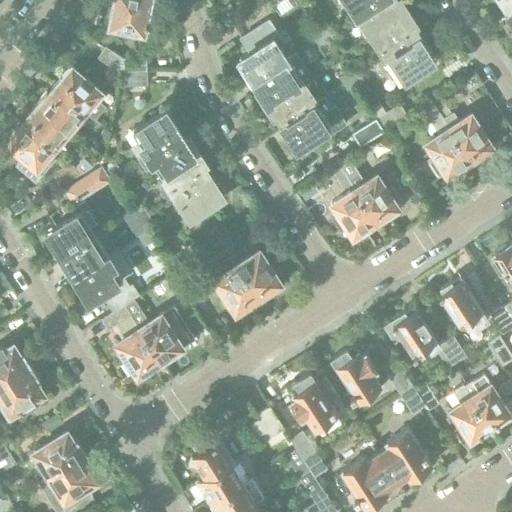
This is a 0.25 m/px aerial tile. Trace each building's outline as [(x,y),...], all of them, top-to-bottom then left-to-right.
[(147,20),(150,3),(149,3),(149,0),(115,0),(113,9),(111,9),(109,19),(111,19),(110,25),(144,32),(146,22),(149,23),(150,20),(147,20)] [(377,0),(350,0),(358,13),(377,0)] [(372,35),(408,11),(400,0),(397,0),(397,1),(396,0),(377,0),(358,13),(372,35)] [(511,8),(511,0),(501,0),(509,11),(511,8)] [(239,17),(230,3),(220,10),(229,24),(239,17)] [(419,35),(413,26),(416,24),(408,11),(372,35),(386,57),(419,35)] [(250,51),(240,57),(242,60),(242,62),(246,69),(249,70),(255,80),(288,59),(288,58),(297,52),(291,43),(282,49),(273,36),(277,34),(269,20),(242,38),(250,51)] [(332,30),(327,23),(319,29),(323,35),(332,30)] [(323,35),(319,29),(311,34),(315,41),(323,35)] [(336,36),(332,30),(323,35),(327,42),(336,36)] [(327,42),(323,35),(315,41),(319,47),(327,42)] [(416,68),(433,58),(432,55),(432,53),(428,46),(425,45),(419,35),(386,57),(378,62),(386,74),(394,69),(400,79),(401,78),(405,85),(421,76),(416,68)] [(123,71),(126,60),(113,50),(112,50),(106,46),(98,58),(114,69),(112,72),(122,79),(123,71)] [(148,70),(147,57),(131,58),(131,50),(113,50),(126,60),(123,71),(148,70)] [(266,104),(301,80),(311,74),(297,52),(288,58),(288,59),(255,80),(261,89),(258,91),(266,104)] [(102,91),(72,66),(71,68),(68,69),(63,75),(63,78),(56,86),(86,111),(95,119),(107,105),(97,97),(102,91)] [(359,73),(356,68),(347,73),(351,79),(359,73)] [(148,85),(148,70),(123,71),(122,79),(120,86),(148,85)] [(351,79),(347,73),(339,78),(343,85),(351,79)] [(364,81),(359,73),(351,79),(356,86),(364,81)] [(356,86),(351,79),(343,85),(348,92),(356,86)] [(316,102),(301,80),(266,104),(274,116),(277,114),(283,123),(316,102)] [(86,111),(56,86),(50,93),(47,91),(38,102),(69,130),(86,111)] [(328,136),(347,123),(335,105),(332,107),(326,96),(316,102),(283,123),(289,133),(289,136),(294,142),(296,143),(298,146),(299,145),(303,151),(314,144),(310,138),(324,129),(328,136)] [(69,130),(38,102),(28,113),(31,116),(24,123),(53,149),(69,130)] [(401,122),(408,117),(400,104),(386,112),(380,102),(371,108),(377,118),(385,131),(400,122),(401,122)] [(449,127),(436,108),(433,103),(423,110),(439,133),(427,141),(435,154),(426,160),(438,178),(445,173),(448,178),(461,170),(459,167),(470,160),(449,127)] [(491,143),(471,113),(460,120),(454,110),(451,113),(444,103),(436,108),(449,127),(470,160),(481,153),(483,156),(495,148),(492,143),(491,143)] [(138,158),(180,131),(174,121),(174,118),(170,112),(167,111),(166,109),(135,129),(142,139),(131,147),(138,158)] [(401,122),(400,122),(407,132),(418,125),(411,114),(408,117),(401,122)] [(361,146),(385,131),(377,118),(353,133),(361,146)] [(49,154),(53,150),(53,149),(24,123),(17,131),(15,132),(9,138),(9,141),(8,143),(25,157),(17,166),(36,183),(56,160),(49,154)] [(109,142),(111,132),(106,128),(101,135),(109,142)] [(162,174),(198,151),(189,138),(186,140),(180,131),(138,158),(146,171),(156,165),(162,174)] [(177,195),(209,175),(203,165),(206,164),(198,151),(162,174),(168,185),(163,188),(170,199),(177,195)] [(397,204),(377,174),(365,182),(349,157),(339,163),(348,176),(350,179),(355,187),(376,221),(387,214),(388,217),(401,208),(398,203),(397,204)] [(94,167),(83,158),(76,167),(84,173),(94,167)] [(61,187),(83,174),(84,173),(76,167),(75,166),(71,162),(53,174),(61,187)] [(121,170),(116,163),(109,168),(113,175),(121,170)] [(339,163),(332,168),(340,181),(344,178),(346,182),(350,179),(348,176),(339,163)] [(89,194),(111,180),(102,165),(80,179),(89,194)] [(125,177),(121,170),(113,175),(117,182),(125,177)] [(223,197),(222,195),(222,192),(217,185),(215,184),(209,175),(177,195),(192,218),(200,212),(204,219),(218,210),(214,203),(223,197)] [(404,198),(419,189),(414,181),(399,190),(404,198)] [(376,221),(355,187),(347,193),(332,203),(338,212),(333,215),(341,228),(347,225),(352,233),(351,234),(354,239),(367,231),(365,228),(376,221)] [(98,231),(103,228),(84,199),(65,212),(69,218),(48,230),(50,233),(50,236),(54,242),(56,243),(62,253),(98,231)] [(149,214),(144,207),(136,212),(137,215),(140,220),(149,214)] [(137,215),(136,212),(133,208),(124,214),(128,221),(137,215)] [(154,222),(149,214),(140,220),(145,228),(154,222)] [(76,275),(112,252),(98,231),(62,253),(76,275)] [(154,241),(147,231),(138,237),(145,247),(154,241)] [(234,244),(229,236),(222,241),(227,249),(234,244)] [(227,249),(222,241),(213,247),(221,258),(229,252),(227,249)] [(511,242),(507,246),(506,245),(495,252),(496,253),(495,254),(498,259),(491,263),(500,278),(507,273),(511,281),(511,242)] [(125,277),(133,272),(118,248),(112,252),(76,275),(82,285),(82,288),(86,294),(88,295),(90,298),(116,282),(122,291),(130,286),(125,277)] [(279,280),(260,250),(237,265),(258,297),(269,290),(271,293),(284,285),(280,279),(279,280)] [(258,297),(237,265),(231,255),(222,261),(228,270),(215,279),(227,296),(221,300),(228,312),(234,308),(235,309),(234,310),(237,315),(250,307),(248,303),(258,297)] [(199,290),(184,266),(173,272),(182,286),(188,297),(199,290)] [(182,286),(173,272),(161,280),(169,293),(182,286)] [(488,318),(462,278),(455,283),(453,279),(442,287),(443,289),(440,292),(460,325),(474,317),(478,324),(488,318)] [(125,305),(140,295),(132,284),(130,286),(122,291),(107,301),(114,311),(125,305)] [(511,300),(503,306),(511,319),(511,300)] [(109,330),(131,316),(125,305),(114,311),(102,319),(109,330)] [(195,338),(183,318),(174,305),(162,313),(139,327),(160,361),(171,353),(173,356),(185,348),(183,346),(195,338)] [(511,327),(511,319),(503,306),(503,305),(490,313),(503,333),(511,327)] [(439,342),(417,308),(409,314),(406,310),(395,317),(397,320),(393,322),(386,327),(395,342),(403,337),(413,352),(414,354),(427,347),(429,351),(438,345),(440,348),(437,351),(449,368),(467,357),(452,333),(439,342)] [(160,361),(139,327),(117,342),(136,373),(135,373),(139,379),(151,370),(149,368),(160,361)] [(511,359),(511,353),(500,335),(500,334),(487,342),(502,365),(511,359)] [(0,385),(31,366),(23,353),(21,355),(14,343),(5,349),(2,345),(0,345),(0,385)] [(381,385),(372,371),(376,368),(365,351),(361,354),(354,343),(332,357),(353,390),(351,391),(353,395),(356,393),(360,399),(381,385)] [(44,393),(37,381),(40,380),(31,366),(0,385),(0,393),(4,401),(1,403),(8,416),(22,407),(25,411),(38,402),(35,398),(44,393)] [(413,385),(401,367),(400,367),(389,374),(401,392),(413,385)] [(331,404),(310,372),(288,386),(295,397),(290,400),(302,417),(306,414),(315,428),(337,414),(333,408),(336,406),(333,403),(331,404)] [(510,413),(484,373),(467,384),(472,391),(468,393),(489,427),(510,413)] [(439,403),(426,383),(416,390),(424,403),(429,409),(439,403)] [(489,427),(468,393),(472,391),(467,384),(453,392),(460,402),(451,408),(460,424),(454,428),(463,443),(470,438),(470,439),(489,427)] [(424,403),(416,390),(413,385),(401,392),(413,411),(424,404),(424,403)] [(284,429),(270,407),(258,414),(261,418),(272,436),(284,429)] [(272,436),(261,418),(251,425),(262,443),(272,436)] [(235,460),(224,443),(234,437),(227,424),(192,446),(195,451),(191,454),(189,461),(197,463),(205,476),(233,461),(235,460)] [(432,463),(425,453),(428,451),(425,447),(423,449),(408,426),(382,443),(385,447),(378,452),(396,481),(407,474),(410,478),(414,475),(419,476),(427,472),(428,466),(432,463)] [(86,453),(77,440),(74,441),(67,430),(32,452),(39,462),(42,460),(51,474),(86,453)] [(314,449),(302,431),(291,438),(290,439),(302,457),(314,449)] [(0,473),(17,463),(9,450),(9,451),(5,445),(0,447),(0,473)] [(326,467),(314,449),(302,457),(307,464),(310,469),(313,475),(314,474),(314,475),(326,467)] [(396,481),(378,452),(366,459),(363,455),(342,469),(356,492),(354,494),(356,498),(359,496),(366,507),(370,504),(375,505),(382,500),(383,495),(387,492),(385,488),(396,481)] [(98,480),(91,468),(94,466),(86,453),(51,474),(45,478),(52,491),(59,487),(60,488),(56,490),(63,501),(72,496),(75,501),(90,491),(87,486),(98,480)] [(245,481),(245,480),(233,461),(205,476),(199,480),(200,482),(198,484),(205,494),(207,493),(212,501),(245,481)] [(307,464),(296,471),(299,476),(310,469),(307,464)] [(299,476),(312,496),(323,489),(313,475),(310,469),(299,476)] [(238,511),(257,501),(265,496),(252,476),(245,480),(245,481),(212,501),(213,503),(211,504),(215,511),(238,511)] [(323,489),(312,496),(321,511),(333,511),(337,510),(323,489)] [(129,511),(139,511),(144,510),(133,494),(122,501),(129,511)] [(321,511),(312,496),(300,502),(306,511),(321,511)] [(263,511),(257,501),(238,511),(263,511)]
